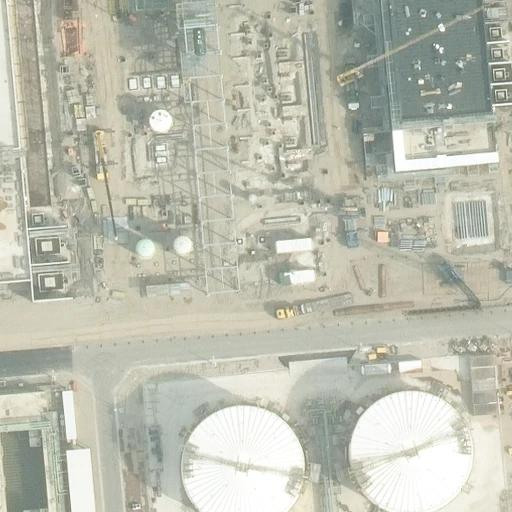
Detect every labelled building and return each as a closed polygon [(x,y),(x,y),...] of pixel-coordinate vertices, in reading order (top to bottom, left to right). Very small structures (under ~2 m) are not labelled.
[(6,0),(0,0),(0,284),(31,282),(6,0)] [(424,0),(383,0),(398,170),(439,166),(424,0)] [(484,0),(424,0),(439,166),(498,161),(484,0)] [(34,5),(11,7),(31,234),(54,233),(34,5)] [(54,233),(31,234),(37,307),(73,304),(66,231),(54,233)] [(360,407),(350,425),(346,444),(348,464),(357,482),(371,496),(389,506),(409,508),(429,505),(447,494),(461,479),(469,459),(469,439),(463,419),(451,402),(434,390),(414,385),(393,386),(375,394),(371,397),(360,407)] [(0,392),(0,511),(54,511),(43,389),(0,392)] [(182,440),(178,460),(182,481),(192,499),(207,511),(271,511),(285,501),(295,485),(301,466),(299,447),(292,429),(280,414),(263,404),(244,399),(224,401),(206,409),(192,422),(182,440)]
